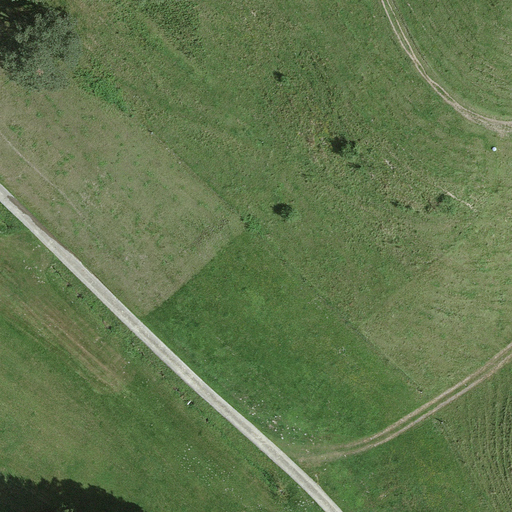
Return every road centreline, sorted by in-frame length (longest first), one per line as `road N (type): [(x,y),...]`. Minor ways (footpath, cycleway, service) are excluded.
road 1 (track): [(0,189),(333,511)]
road 2 (track): [(511,127),(453,111),(408,73),(375,0)]
